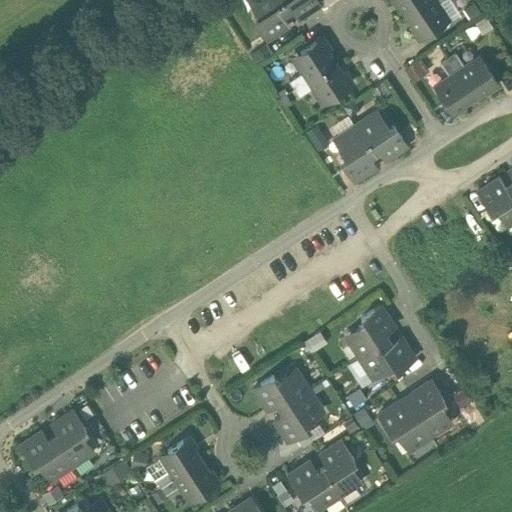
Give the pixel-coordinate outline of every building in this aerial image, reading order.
[(285,9),(279,0),(257,0),(259,2),(253,6),(259,14),(254,18),(267,38),(288,24),(280,12),(285,9)] [(317,0),(279,0),(285,9),(291,5),(298,17),(319,3),(317,0)] [(393,0),(396,3),(399,0),(400,0),(408,12),(425,0),(393,0)] [(436,0),(425,0),(408,12),(415,23),(411,26),(418,37),(440,23),(435,14),(442,9),(438,2),(436,0)] [(193,32),(177,42),(203,80),(229,62),(215,43),(210,46),(205,37),(199,41),(193,32)] [(322,36),(300,51),(305,59),(297,64),(302,71),(307,79),(332,62),(324,50),(329,47),(322,36)] [(176,98),(203,80),(177,42),(161,53),(167,61),(161,65),(168,74),(162,78),(176,98)] [(455,51),(447,56),(456,69),(463,64),(455,51)] [(447,56),(440,61),(448,74),(456,69),(447,56)] [(421,59),(406,63),(410,76),(425,72),(421,59)] [(484,62),(475,67),(470,59),(463,64),(456,69),(472,94),(484,86),(487,91),(498,84),(484,62)] [(332,62),(307,79),(312,86),(316,93),(324,88),(330,96),(352,81),(344,70),(340,73),(332,62)] [(472,94),(456,69),(448,74),(442,78),(447,86),(439,92),(453,113),(464,106),(461,102),(472,94)] [(302,71),(289,80),(294,87),(307,79),(302,71)] [(307,79),(294,87),(299,95),(312,86),(307,79)] [(100,93),(85,103),(110,141),(137,123),(123,104),(119,107),(113,98),(107,102),(100,93)] [(206,113),(221,135),(264,106),(259,99),(246,108),(242,100),(234,106),(228,98),(206,113)] [(110,141),(85,103),(69,114),(75,123),(69,127),(75,135),(70,139),(84,159),(110,141)] [(264,106),(221,135),(236,158),(258,143),(252,135),(261,130),(256,122),(269,114),(264,106)] [(393,125),(388,128),(382,119),(376,123),(370,113),(355,124),(372,150),(378,146),(385,157),(406,144),(393,125)] [(372,150),(355,124),(340,134),(346,143),(340,147),(346,156),(341,159),(354,178),(374,165),(367,153),(372,150)] [(0,159),(0,174),(19,202),(45,185),(32,164),(26,168),(21,159),(15,163),(9,154),(0,159)] [(106,200),(111,208),(154,179),(139,157),(117,172),(122,180),(114,186),(119,192),(106,200)] [(288,166),(273,177),(298,215),(325,197),(311,177),(306,180),(300,172),(295,175),(288,166)] [(511,166),(503,172),(511,185),(511,166)] [(511,185),(503,172),(477,189),(490,209),(495,206),(501,215),(507,211),(511,219),(511,185)] [(0,214),(19,202),(0,174),(0,214)] [(298,215),(273,177),(257,187),(263,196),(257,200),(263,209),(258,212),(272,232),(298,215)] [(169,202),(154,179),(111,208),(116,215),(128,207),(133,214),(141,209),(146,217),(169,202)] [(22,234),(37,257),(80,228),(75,221),(62,230),(57,223),(50,228),(44,220),(22,234)] [(80,228),(37,257),(52,280),(74,265),(69,257),(77,251),(72,244),(85,236),(80,228)] [(187,233),(172,243),(197,282),(224,264),(210,244),(205,247),(199,238),(193,242),(187,233)] [(197,282),(172,243),(155,254),(162,263),(156,267),(162,276),(157,279),(170,300),(197,282)] [(104,288),(88,299),(114,337),(140,320),(126,299),(122,302),(116,294),(110,297),(104,288)] [(114,337),(88,299),(73,309),(79,318),(73,322),(79,331),(74,334),(88,355),(114,337)] [(380,305),(361,317),(364,322),(355,328),(358,334),(349,340),(359,356),(397,331),(380,305)] [(414,357),(397,331),(359,356),(369,371),(378,365),(382,371),(391,365),(395,370),(414,357)] [(3,355),(0,357),(0,385),(13,404),(39,387),(26,366),(21,370),(15,361),(9,365),(3,355)] [(285,373),(276,379),(273,374),(253,387),(270,413),(308,389),(298,373),(289,379),(285,373)] [(431,379),(404,397),(429,435),(445,425),(439,415),(445,412),(439,402),(444,399),(431,379)] [(0,412),(13,404),(0,385),(0,412)] [(308,389),(270,413),(287,439),(307,427),(303,422),(313,416),(309,410),(318,404),(308,389)] [(404,397),(378,414),(390,434),(396,430),(402,440),(407,436),(413,445),(429,435),(404,397)] [(72,409),(52,423),(59,434),(54,438),(71,464),(87,454),(81,445),(87,441),(81,432),(85,428),(72,409)] [(48,441),(41,430),(20,443),(33,463),(38,460),(44,469),(50,465),(56,475),(71,464),(54,438),(48,441)] [(189,435),(167,449),(173,458),(165,463),(169,469),(173,477),(174,476),(199,461),(191,449),(195,446),(189,435)] [(341,438),(319,452),(327,463),(321,467),(339,494),(355,483),(349,474),(355,470),(349,461),(354,458),(341,438)] [(124,456),(101,470),(107,482),(131,468),(124,456)] [(316,470),(309,458),(287,472),(300,492),(305,489),(311,499),(317,495),(323,504),(339,494),(321,467),(316,470)] [(211,469),(206,472),(199,461),(174,476),(178,485),(183,491),(191,486),(196,494),(218,480),(211,469)] [(169,469),(156,478),(160,486),(173,477),(169,469)] [(173,477),(160,486),(165,493),(178,485),(174,476),(173,477)] [(43,489),(48,500),(64,493),(59,482),(43,489)] [(259,511),(250,497),(226,511),(259,511)] [(89,501),(80,507),(77,502),(61,511),(109,511),(102,501),(93,507),(89,501)]
